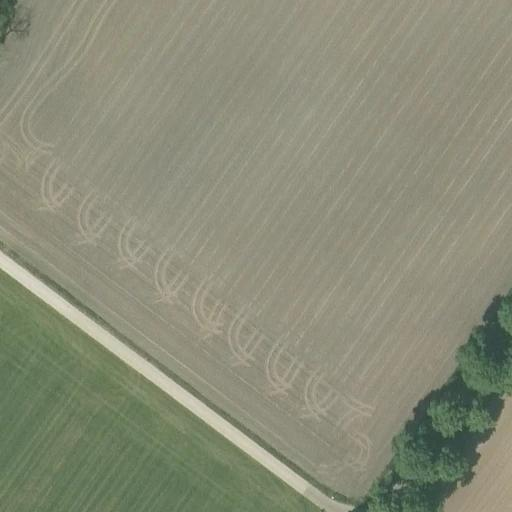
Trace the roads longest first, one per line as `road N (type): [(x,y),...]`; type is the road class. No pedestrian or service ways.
road 1 (unknown): [(345,511),(0,257)]
road 2 (unclassified): [(392,511),(511,340)]
